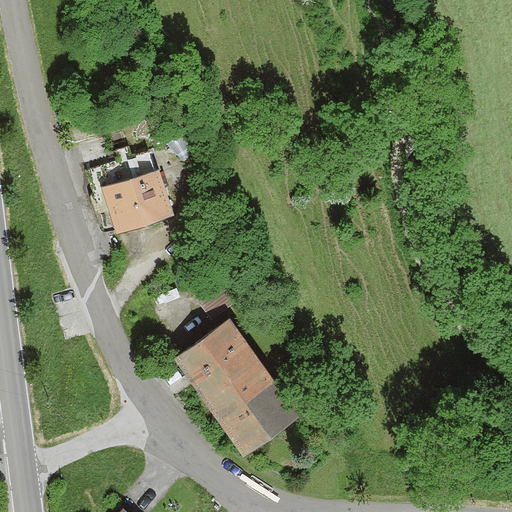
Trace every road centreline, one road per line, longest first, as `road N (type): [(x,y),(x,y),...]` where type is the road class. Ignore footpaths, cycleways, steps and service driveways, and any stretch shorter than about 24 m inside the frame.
road 1 (residential): [(310,511),(212,471),(183,449),(132,382),(97,306),(44,146),(14,0)]
road 2 (track): [(389,0),(409,125),(398,144),(399,178),(415,242),(439,294),(511,377)]
